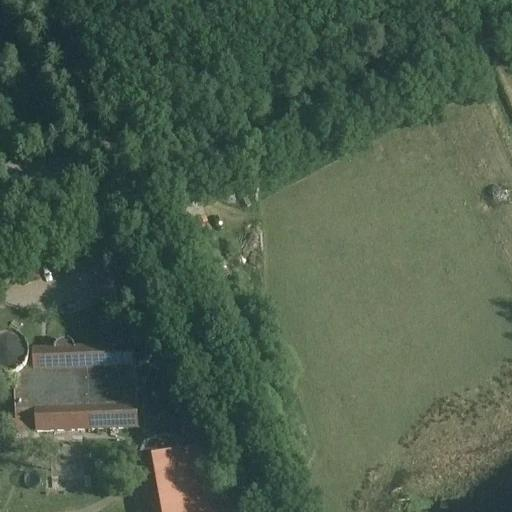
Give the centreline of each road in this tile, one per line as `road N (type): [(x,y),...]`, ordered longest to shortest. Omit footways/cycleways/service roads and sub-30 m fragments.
road 1 (track): [(46,0),(129,192),(511,27)]
road 2 (unclassified): [(0,251),(129,192)]
